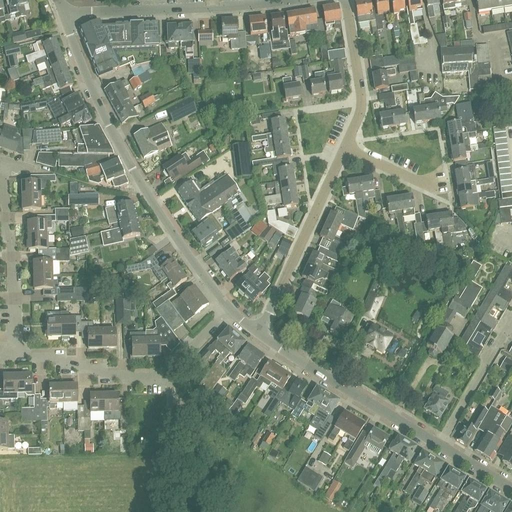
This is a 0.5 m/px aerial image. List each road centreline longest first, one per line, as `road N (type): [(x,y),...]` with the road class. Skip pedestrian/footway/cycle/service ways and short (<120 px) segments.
road 1 (residential): [(231,311),(141,188),(64,18)]
road 2 (residential): [(511,489),(259,335)]
road 3 (residential): [(231,311),(157,378),(66,365),(56,356),(16,357)]
road 4 (residential): [(64,18),(298,0)]
road 5 (residential): [(259,335),(346,149)]
road 6 (residential): [(16,357),(2,167)]
road 7 (residential): [(346,149),(361,99),(345,0)]
road 8 (track): [(159,511),(167,374)]
